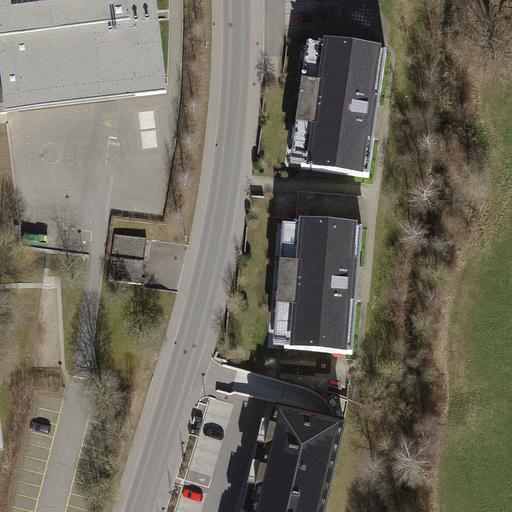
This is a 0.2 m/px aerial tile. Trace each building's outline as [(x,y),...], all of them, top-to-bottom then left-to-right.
[(164,99),(152,0),(0,0),(0,60),(6,116),(164,99)] [(383,59),(300,48),(282,186),(364,196),(383,59)] [(361,204),(297,198),(295,223),(359,229),(361,204)] [(359,237),(275,232),(266,367),(350,372),(359,237)] [(113,280),(145,282),(149,237),(117,234),(113,280)] [(255,455),(245,500),(299,511),(324,511),(344,425),(276,410),(269,446),(257,444),(255,455)] [(299,511),(245,500),(242,511),(299,511)]
